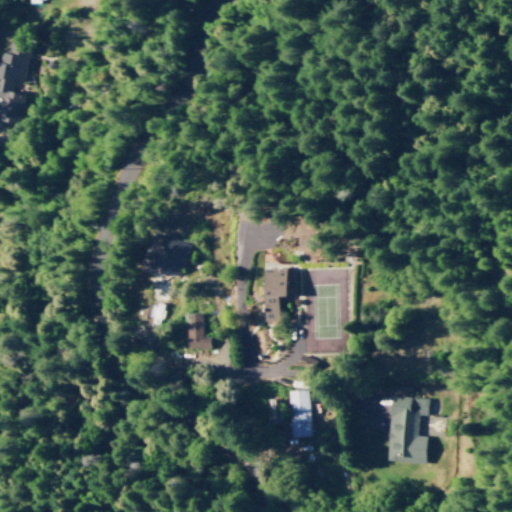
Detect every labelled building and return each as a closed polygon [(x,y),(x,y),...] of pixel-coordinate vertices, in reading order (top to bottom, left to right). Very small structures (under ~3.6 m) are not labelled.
[(179,280),(191,244),(154,231),(142,267),(179,280)] [(284,269),(262,268),(261,320),(276,320),(277,297),(283,297),(284,269)] [(201,313),(185,314),(186,349),(209,348),(209,337),(202,337),(201,313)] [(309,436),(307,390),(287,390),(289,437),(309,436)] [(423,463),(424,436),(416,435),(417,415),(426,415),(427,398),(389,396),(386,461),(423,463)]
